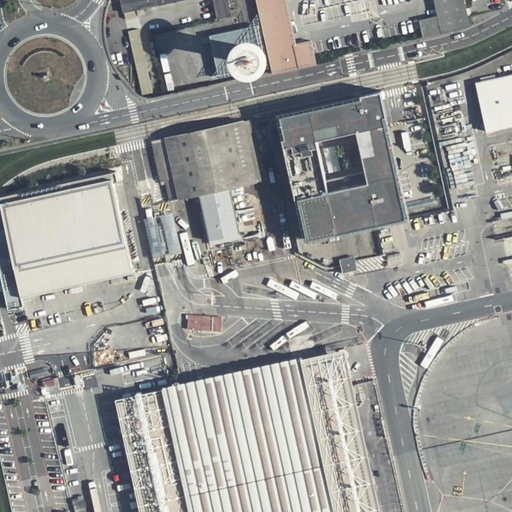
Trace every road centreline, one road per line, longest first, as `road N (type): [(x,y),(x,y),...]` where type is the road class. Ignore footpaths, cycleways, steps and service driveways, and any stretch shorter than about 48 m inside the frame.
road 1 (secondary): [(66,124),(450,42),(511,16)]
road 2 (secondary): [(66,124),(100,84),(95,49),(66,24)]
road 3 (unknown): [(484,184),(479,307)]
